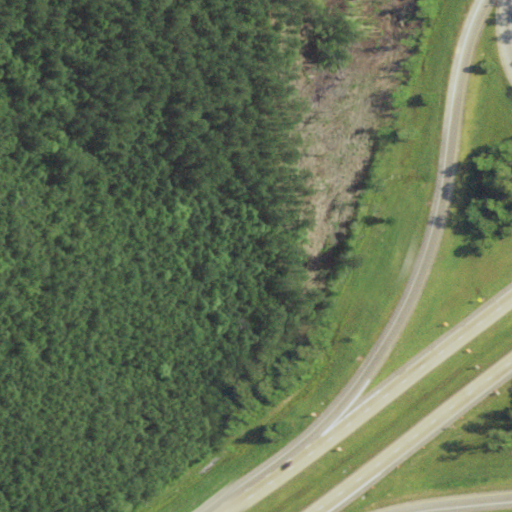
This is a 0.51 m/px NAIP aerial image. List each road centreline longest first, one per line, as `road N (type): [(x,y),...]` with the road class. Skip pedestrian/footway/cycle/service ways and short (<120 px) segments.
road 1 (motorway): [(479,0),(454,67),(434,199),(407,287),(377,344),(293,456)]
road 2 (motorway): [(511,291),(220,511)]
road 3 (motorway): [(307,511),(511,355)]
road 4 (motorway): [(389,511),(511,497)]
